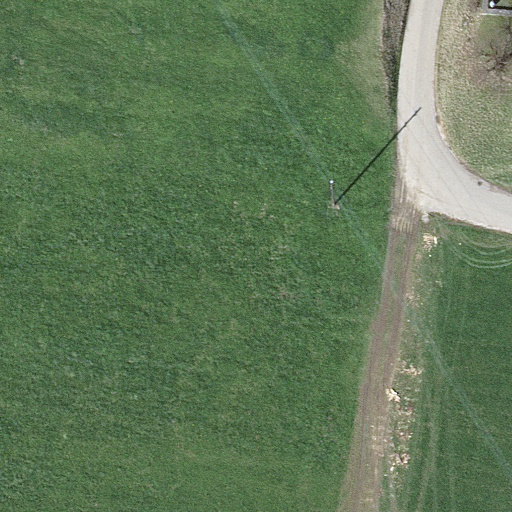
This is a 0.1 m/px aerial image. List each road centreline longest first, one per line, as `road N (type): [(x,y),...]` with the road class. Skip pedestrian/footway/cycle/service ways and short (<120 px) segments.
road 1 (track): [(426,168),(394,279),(356,511)]
road 2 (unclassified): [(511,214),(452,193),(426,168),(415,109),(431,0)]
